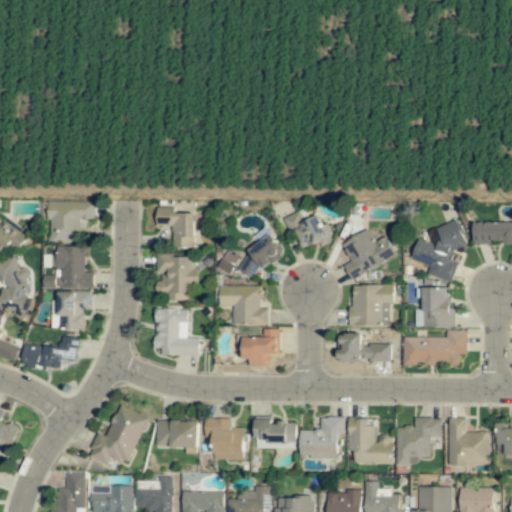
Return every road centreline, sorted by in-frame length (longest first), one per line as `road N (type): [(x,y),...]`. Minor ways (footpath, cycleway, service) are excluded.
road 1 (residential): [(112,362),(208,389),(511,393)]
road 2 (residential): [(23,511),(43,461),(112,362),(125,313),(128,201)]
